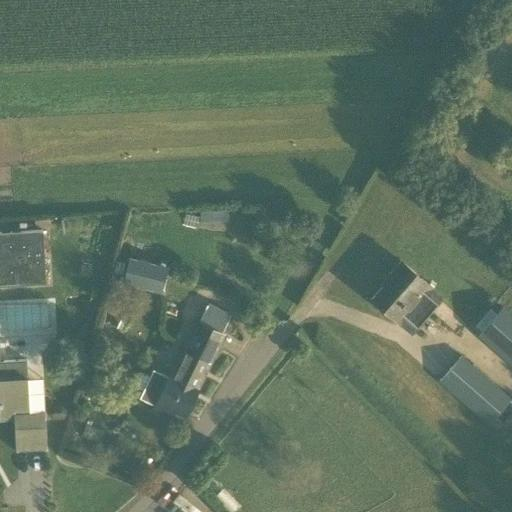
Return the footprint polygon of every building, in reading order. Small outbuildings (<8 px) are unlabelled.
[(0,285),(12,285),(44,283),(41,231),(0,233),(0,285)] [(116,261),(111,276),(128,281),(129,276),(152,283),(161,255),(135,247),(129,265),(116,261)] [(371,299),(396,321),(415,301),(429,313),(442,298),(429,286),(401,261),(382,282),(384,284),(371,299)] [(511,364),(511,316),(503,309),(480,335),(511,364)] [(221,332),(226,321),(204,311),(199,322),(197,321),(181,356),(171,376),(168,374),(167,375),(152,368),(149,376),(139,372),(132,386),(142,390),(139,398),(169,413),(172,407),(186,414),(197,391),(196,390),(223,333),(221,332)] [(487,424),(509,400),(460,356),(439,381),(487,424)] [(0,360),(0,421),(14,421),(16,452),(46,450),(44,412),(28,412),(25,359),(0,360)]
